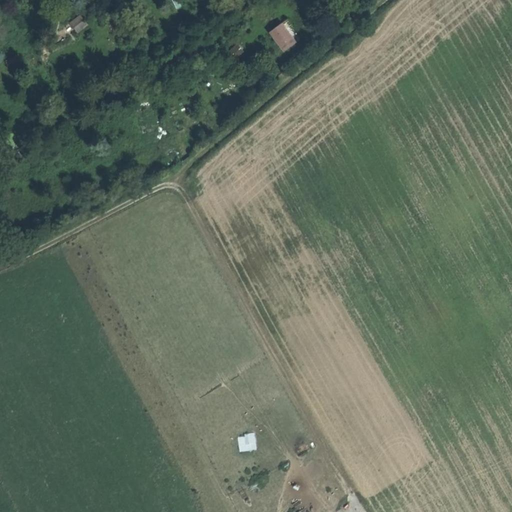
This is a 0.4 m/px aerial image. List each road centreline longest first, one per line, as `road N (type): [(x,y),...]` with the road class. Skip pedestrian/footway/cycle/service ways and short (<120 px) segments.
road 1 (track): [(382,0),(174,184),(0,269)]
road 2 (track): [(356,511),(174,184)]
